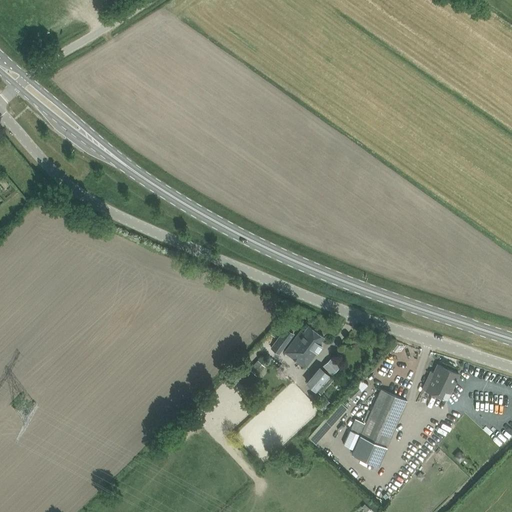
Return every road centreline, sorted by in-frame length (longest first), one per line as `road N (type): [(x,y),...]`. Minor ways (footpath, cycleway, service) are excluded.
road 1 (unclassified): [(511,367),(368,321),(110,213),(57,176),(0,112)]
road 2 (primary): [(511,339),(305,266),(131,170)]
road 3 (unclassified): [(26,78),(149,0)]
road 4 (primary): [(16,86),(131,170)]
road 5 (primary): [(131,170),(26,78)]
